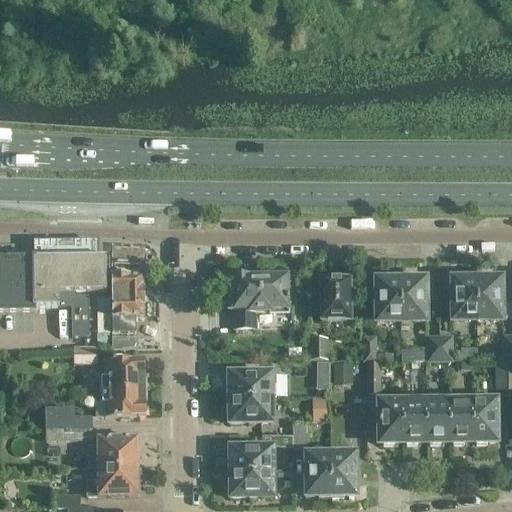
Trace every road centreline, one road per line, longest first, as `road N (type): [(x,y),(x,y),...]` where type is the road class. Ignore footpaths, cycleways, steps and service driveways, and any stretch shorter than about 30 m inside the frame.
road 1 (residential): [(187,511),(183,239),(511,235)]
road 2 (primary): [(511,158),(0,144)]
road 3 (primary): [(0,192),(511,196)]
